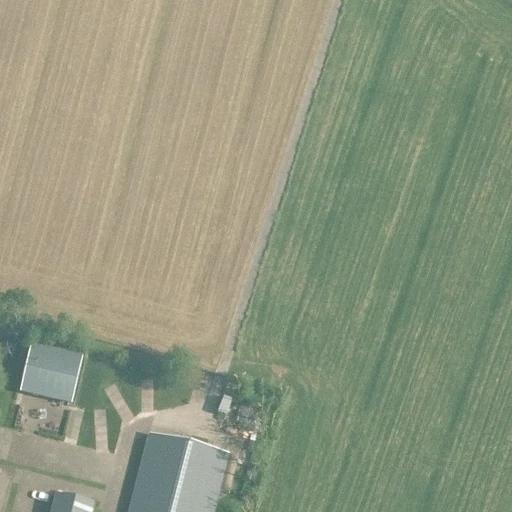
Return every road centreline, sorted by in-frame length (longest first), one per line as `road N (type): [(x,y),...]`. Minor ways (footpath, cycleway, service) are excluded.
road 1 (track): [(337,0),(208,414)]
road 2 (track): [(0,311),(222,369)]
